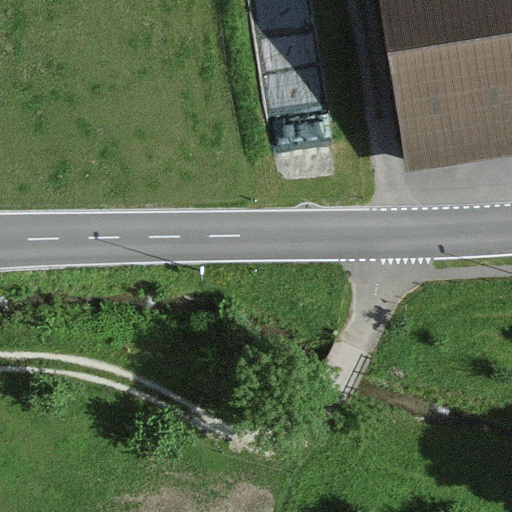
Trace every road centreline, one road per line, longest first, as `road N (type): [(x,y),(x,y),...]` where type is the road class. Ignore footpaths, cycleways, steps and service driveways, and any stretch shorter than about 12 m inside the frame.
road 1 (track): [(0,362),(84,366),(274,445),(293,437),(326,399),(358,343),(385,234)]
road 2 (secondary): [(511,229),(0,243)]
road 3 (track): [(344,0),(385,234)]
